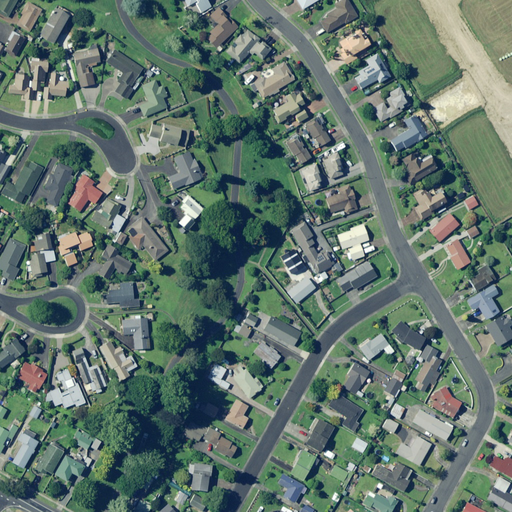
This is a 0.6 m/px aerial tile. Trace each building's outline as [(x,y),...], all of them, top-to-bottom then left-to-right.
[(16,0),(0,0),(0,14),(7,18),(16,0)] [(211,7),(206,0),(185,0),(184,1),(187,7),(194,2),(201,13),(211,7)] [(296,0),(302,10),(318,0),(296,0)] [(358,16),(347,0),(341,0),(334,4),(336,8),(327,14),(328,17),(320,22),(326,33),(344,23),(345,24),(358,16)] [(22,14),(16,26),(29,33),(41,10),(26,2),(20,13),(22,14)] [(69,16),(55,8),(39,36),(53,44),(69,16)] [(228,19),(218,8),(209,16),(217,24),(209,32),(211,34),(206,39),(215,48),(238,27),(229,18),(228,19)] [(370,44),(360,28),(338,42),(342,47),(341,48),(345,55),(341,58),(346,65),(357,58),(354,54),(370,44)] [(20,35),(12,31),(7,40),(10,42),(6,49),(16,55),(24,40),(18,37),(20,35)] [(258,40),(250,32),(243,39),(240,36),(234,43),(237,46),(234,49),(231,46),(226,52),(239,64),(250,51),(260,60),(269,52),(257,41),(258,40)] [(97,48),(75,53),(73,54),(80,88),(94,85),(91,71),(88,72),(87,67),(96,65),(96,63),(100,62),(97,48)] [(114,93),(126,100),(133,90),(135,91),(143,78),(138,75),(142,68),(114,51),(106,64),(122,73),(118,80),(121,81),(114,93)] [(390,77),(377,54),(365,60),(368,66),(358,72),(360,75),(355,78),(361,89),(377,80),(379,83),(390,77)] [(33,88),(33,91),(40,92),(40,81),(44,82),(45,68),(48,68),(48,61),(30,60),(30,67),(33,67),(32,81),(33,81),(33,88)] [(277,89),(296,79),(290,67),(287,69),(283,63),(271,70),(270,69),(260,74),(262,77),(259,79),(256,74),(248,79),(251,85),(249,86),(253,93),(257,91),(262,100),(278,91),(277,89)] [(153,73),(148,69),(144,74),(150,78),(153,73)] [(66,74),(50,73),(50,81),(49,81),(48,89),(43,88),(43,99),(51,100),(52,90),(65,90),(66,74)] [(33,91),(33,88),(28,88),(29,76),(14,75),(14,85),(9,85),(8,96),(23,96),(23,100),(32,100),(33,91)] [(143,117),(166,108),(165,105),(168,104),(165,96),(166,96),(162,86),(158,88),(155,80),(141,86),(148,102),(139,106),(143,117)] [(400,111),(412,106),(408,98),(411,97),(408,90),(405,91),(403,86),(401,87),(388,93),(390,97),(384,99),(385,102),(370,108),(377,123),(397,114),(395,109),(399,108),(400,111)] [(305,104),(299,94),(296,96),(293,92),(284,97),(288,102),(273,111),(280,123),(294,114),(298,123),(308,117),(301,106),(305,104)] [(331,135),(319,115),(303,124),(316,145),(314,146),(316,150),(330,141),(328,137),(331,135)] [(405,149),(430,134),(422,120),(419,122),(415,115),(404,121),(409,130),(390,141),(396,152),(404,147),(405,149)] [(152,125),(148,140),(177,147),(178,145),(185,146),(189,131),(164,125),(163,127),(152,125)] [(310,158),(297,136),(285,143),(299,165),(310,158)] [(1,163),(6,152),(0,149),(0,148),(1,147),(0,146),(0,184),(1,185),(10,167),(1,163)] [(419,155),(416,151),(402,159),(410,172),(404,175),(410,184),(436,168),(429,155),(420,160),(418,156),(419,155)] [(193,162),(189,152),(173,158),(179,173),(168,178),(173,191),(200,180),(197,172),(200,171),(196,161),(193,162)] [(343,168),(337,153),(327,157),(327,159),(323,161),(330,180),(342,175),(340,169),(343,168)] [(43,167),(31,160),(27,168),(24,166),(15,184),(8,180),(1,194),(20,204),(25,195),(28,196),(43,167)] [(66,184),(70,186),(74,177),(70,175),(72,170),(58,163),(52,175),(50,174),(44,188),(50,191),(46,202),(56,207),(66,184)] [(322,180),(315,164),(301,170),(310,192),(322,187),(319,181),(322,180)] [(94,182),(82,175),(73,189),(75,191),(67,203),(79,212),(87,200),(94,205),(102,193),(91,186),(94,182)] [(326,199),(330,213),(339,211),(340,216),(346,215),(346,213),(357,210),(354,200),(357,199),(354,191),(352,191),(349,185),(337,189),(339,195),(326,199)] [(431,197),(425,187),(413,194),(419,205),(415,207),(422,220),(429,216),(428,213),(447,202),(441,191),(431,197)] [(203,210),(187,195),(181,202),(183,204),(180,207),(187,213),(178,223),(186,231),(194,223),(192,221),(203,210)] [(478,205),(473,196),(463,201),(469,210),(478,205)] [(121,205),(106,198),(100,211),(96,209),(90,220),(106,229),(108,224),(112,226),(111,229),(118,233),(125,220),(116,215),(121,205)] [(459,225),(449,214),(429,231),(439,242),(459,225)] [(167,251),(142,217),(130,226),(131,228),(127,231),(130,236),(128,237),(138,250),(143,246),(154,261),(167,251)] [(332,272),(341,267),(337,260),(334,261),(328,251),(322,254),(304,222),(290,230),(308,263),(312,261),(320,274),(330,268),(332,272)] [(368,241),(363,225),(349,229),(350,231),(337,236),(342,250),(347,248),(352,261),(364,257),(359,243),(368,241)] [(478,234),(474,226),(465,231),(470,239),(478,234)] [(77,236),(74,231),(70,233),(69,230),(63,233),(64,235),(57,238),(60,245),(57,246),(61,257),(63,256),(67,266),(76,263),(70,247),(77,244),(80,251),(93,246),(88,232),(77,236)] [(52,248),(49,233),(37,236),(38,242),(33,243),(36,254),(28,255),(32,275),(47,272),(45,263),(55,260),(52,248)] [(470,263),(457,241),(446,247),(451,257),(449,258),(456,270),(470,263)] [(24,250),(10,243),(0,262),(0,270),(3,272),(1,276),(13,282),(18,270),(15,268),(24,250)] [(107,280),(113,271),(120,275),(122,272),(125,274),(131,264),(116,255),(119,251),(107,245),(100,257),(106,261),(98,274),(107,280)] [(289,253),(286,248),(280,252),(290,270),(301,263),(294,250),(289,253)] [(377,277),(368,262),(336,281),(343,292),(352,287),(354,290),(377,277)] [(495,279),(487,266),(478,271),(479,274),(469,280),(475,291),(495,279)] [(314,289),(306,278),(287,292),(296,304),(314,289)] [(104,304),(119,303),(120,310),(144,308),(142,281),(119,283),(120,290),(102,291),(104,304)] [(498,293),(493,285),(466,301),(472,311),(478,308),(485,320),(499,312),(490,298),(498,293)] [(257,320),(248,314),(244,322),(253,327),(257,320)] [(511,324),(505,314),(484,327),(496,347),(511,337),(511,334),(507,327),(511,324)] [(142,318),(141,316),(135,316),(135,319),(121,320),(122,335),(133,334),(134,350),(150,349),(147,318),(142,318)] [(301,333),(271,317),(263,330),(293,347),(301,333)] [(251,331),(237,323),(233,331),(247,338),(251,331)] [(398,323),(390,335),(416,352),(424,339),(398,323)] [(390,348),(380,334),(370,342),(367,339),(357,346),(368,360),(383,349),(385,351),(390,348)] [(9,364),(16,358),(25,351),(15,339),(4,348),(5,349),(0,352),(0,368),(2,370),(9,364)] [(114,350),(110,342),(100,347),(112,370),(114,370),(120,381),(129,376),(127,372),(136,367),(131,356),(126,359),(119,347),(114,350)] [(271,351),(261,343),(253,353),(264,361),(263,363),(271,369),(280,357),(272,350),(271,351)] [(437,350),(427,345),(420,358),(425,361),(415,380),(419,382),(415,388),(424,393),(429,383),(432,385),(438,373),(435,371),(444,354),(437,350)] [(84,357),(80,349),(71,353),(75,361),(84,357)] [(414,362),(414,360),(414,359),(414,358),(413,356),(411,356),(410,355),(408,356),(407,356),(406,357),(405,359),(405,360),(405,361),(406,363),(407,364),(408,365),(409,365),(411,365),(412,364),(413,363),(414,362)] [(47,374),(25,361),(16,377),(30,385),(27,389),(36,394),(47,374)] [(94,391),(96,394),(102,392),(101,388),(106,386),(97,364),(89,367),(87,361),(80,364),(91,392),(94,391)] [(226,370),(216,363),(207,378),(226,390),(230,385),(220,379),(226,370)] [(368,373),(353,364),(347,376),(349,377),(342,387),(361,398),(368,386),(362,383),(368,373)] [(244,371),(240,366),(233,371),(236,376),(233,378),(248,399),(263,388),(256,378),(253,380),(245,369),(244,371)] [(59,389),(44,395),(46,400),(51,398),(54,407),(62,404),(64,409),(75,404),(76,407),(84,403),(74,377),(72,378),(71,376),(68,377),(66,370),(55,374),(58,382),(60,381),(64,392),(60,394),(59,389)] [(405,375),(395,370),(391,378),(401,383),(405,375)] [(383,402),(391,406),(400,390),(398,390),(401,385),(391,379),(384,391),(388,393),(383,402)] [(458,408),(461,402),(451,396),(445,385),(429,397),(434,403),(432,406),(455,420),(461,410),(458,408)] [(362,411),(336,394),(328,407),(346,418),(342,425),(353,432),(358,424),(354,422),(362,411)] [(247,407),(236,400),(225,420),(242,429),(248,418),(243,416),(247,407)] [(206,406),(199,402),(195,408),(213,419),(219,410),(208,403),(206,406)] [(404,409),(396,404),(390,414),(399,419),(404,409)] [(28,415),(36,419),(37,417),(42,420),(45,414),(33,407),(28,415)] [(445,440),(453,426),(444,421),(443,423),(419,410),(412,423),(445,440)] [(398,425),(387,418),(382,427),(393,434),(398,425)] [(61,422),(55,419),(50,426),(56,430),(61,422)] [(216,447),(214,450),(222,454),(220,458),(228,463),(237,446),(219,436),(221,434),(202,424),(200,427),(190,422),(183,435),(189,439),(190,437),(199,442),(200,438),(216,447)] [(17,428),(10,424),(6,431),(0,427),(0,451),(7,438),(11,440),(17,428)] [(23,469),(38,442),(33,440),(36,435),(24,429),(18,441),(22,443),(12,463),(23,469)] [(327,439),(312,431),(304,444),(319,453),(327,439)] [(431,445),(409,433),(403,445),(401,444),(396,453),(419,466),(431,445)] [(92,440),(81,435),(76,444),(87,450),(92,440)] [(367,444),(356,438),(351,447),(362,453),(367,444)] [(65,450),(52,442),(35,470),(44,476),(46,472),(50,474),(65,450)] [(319,459),(303,450),(289,474),(302,481),(312,463),(315,466),(319,459)] [(335,455),(326,450),(323,455),(332,460),(335,455)] [(84,466),(64,455),(54,475),(66,482),(71,473),(78,477),(84,466)] [(503,461),(494,456),(489,466),(511,479),(511,460),(505,456),(503,461)] [(356,467),(349,463),(346,469),(353,473),(356,467)] [(412,471),(397,463),(391,474),(376,466),(371,475),(403,493),(409,482),(407,480),(412,471)] [(212,466),(194,464),(190,490),(206,492),(208,480),(210,480),(212,466)] [(349,474),(334,466),(329,474),(344,483),(349,474)] [(510,483),(490,472),(487,477),(496,482),(486,499),(509,511),(510,511),(511,509),(511,496),(504,493),(510,483)] [(307,488),(282,474),(277,484),(287,489),(282,497),(294,503),(300,493),(303,494),(307,488)] [(394,491),(379,482),(375,488),(379,490),(377,494),(370,490),(362,504),(369,508),(371,506),(379,511),(378,511),(390,511),(397,502),(390,497),(394,491)] [(187,496),(180,492),(175,501),(181,505),(187,496)] [(201,500),(193,496),(189,506),(197,509),(201,500)] [(147,511),(151,507),(149,506),(150,504),(144,501),(143,503),(140,501),(133,511),(131,511),(129,510),(127,511),(147,511)] [(484,511),(467,503),(461,511),(484,511)]
